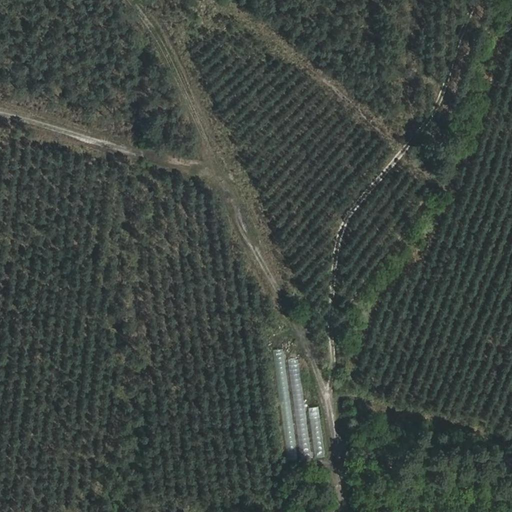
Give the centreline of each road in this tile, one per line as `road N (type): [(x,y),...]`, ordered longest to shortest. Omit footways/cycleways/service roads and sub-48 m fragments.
road 1 (track): [(342,511),(331,402),(135,0)]
road 2 (track): [(218,173),(0,114)]
